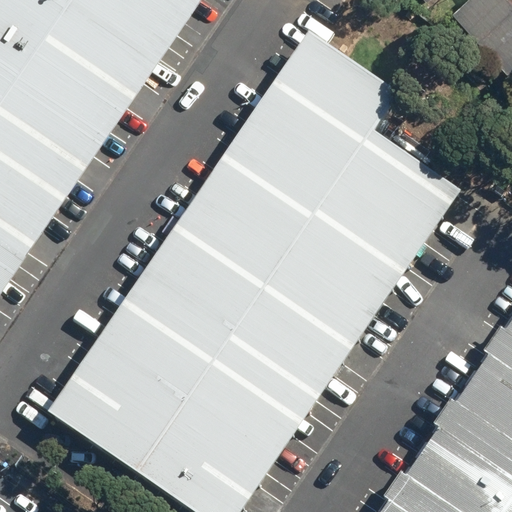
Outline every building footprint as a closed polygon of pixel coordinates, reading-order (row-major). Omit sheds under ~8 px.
[(0,0),(0,280),(190,0),(0,0)] [(331,0),(309,0),(293,29),(309,39),(331,0)] [(343,0),(326,21),(357,46),(374,26),(343,0)] [(511,0),(470,0),(459,10),(511,72),(511,0)] [(389,104),(310,50),(54,427),(180,511),(246,511),(455,204),(364,142),(389,104)] [(511,511),(511,321),(382,511),(511,511)]
